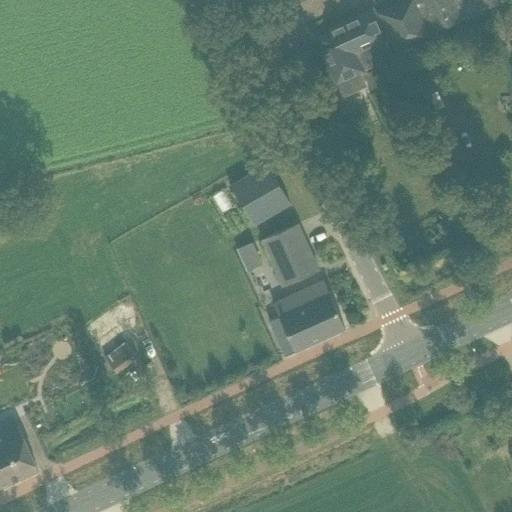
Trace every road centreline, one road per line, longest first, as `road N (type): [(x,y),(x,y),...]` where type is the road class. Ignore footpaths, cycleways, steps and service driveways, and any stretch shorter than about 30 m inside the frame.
road 1 (unclassified): [(410,355),(224,0)]
road 2 (secondary): [(74,511),(410,355)]
